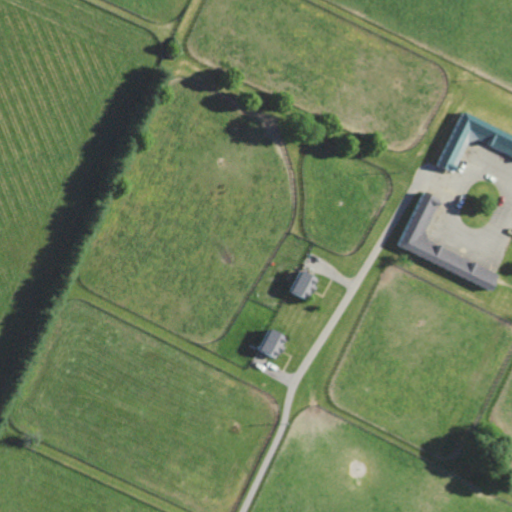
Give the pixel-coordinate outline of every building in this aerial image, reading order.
[(511,155),(477,138),(466,141),(451,171),(434,163),(447,136),(460,109),(492,125),(511,134),(511,155)] [(482,219),(463,210),(475,185),(494,194),(482,219)] [(497,272),(488,290),(457,275),(425,260),(394,244),(407,217),(420,190),(420,189),(438,198),(422,231),(428,239),(496,272),(497,272)] [(310,273),(308,275),(314,278),(310,284),(313,285),(312,287),(310,290),(308,293),(307,292),(303,298),(288,290),(289,288),(287,287),(290,281),(292,282),(298,270),(301,271),(303,269),(310,273)] [(278,353),(276,352),(273,358),(267,354),(266,356),(264,355),(263,357),(263,358),(262,357),(256,354),(258,350),(256,349),(267,327),(284,336),(280,344),(282,345),(278,353)] [(242,364),(231,357),(234,352),(245,359),(242,364)]
